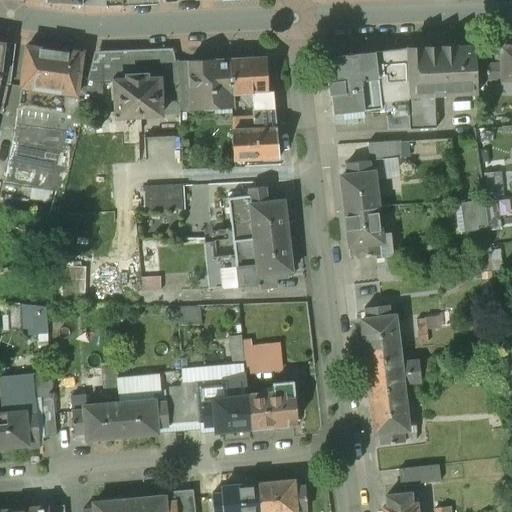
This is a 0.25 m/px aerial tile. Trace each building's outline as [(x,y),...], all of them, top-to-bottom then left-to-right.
[(10,45),(3,44),(0,72),(0,86),(5,88),(6,84),(9,84),(11,67),(9,67),(11,56),(9,56),(10,45)] [(469,46),(457,47),(460,94),(471,93),(469,46)] [(511,46),(510,47),(509,47),(499,47),(499,52),(493,53),(493,65),(500,64),(501,81),(501,83),(511,82),(511,46)] [(81,55),(26,47),(21,86),(64,93),(73,94),(75,94),(78,76),(81,55)] [(457,47),(405,49),(407,94),(407,97),(434,95),(460,94),(457,47)] [(405,49),(327,58),(330,82),(328,82),(329,95),(331,94),(334,124),(358,123),(356,111),(381,108),(379,97),(407,94),(405,49)] [(166,53),(95,57),(90,79),(90,81),(95,84),(95,85),(109,84),(109,82),(125,81),(125,77),(144,76),(144,80),(161,78),(162,98),(158,98),(160,116),(179,114),(179,110),(177,62),(170,62),(166,53)] [(266,57),(229,58),(231,95),(240,94),(240,99),(246,99),(246,105),(253,105),(253,99),(257,99),(257,94),(267,93),(267,92),(266,57)] [(229,58),(187,61),(189,110),(231,108),(231,95),(229,58)] [(187,61),(177,62),(179,110),(184,110),(189,110),(187,61)] [(493,65),(485,65),(486,82),(501,81),(500,64),(493,65)] [(90,79),(78,76),(75,94),(73,94),(72,99),(85,102),(90,81),(90,79)] [(144,76),(125,77),(125,81),(109,82),(109,84),(110,102),(114,101),(115,114),(115,119),(124,118),(160,116),(158,98),(162,98),(161,78),(144,80),(144,76)] [(90,81),(85,102),(84,104),(81,117),(95,117),(95,85),(95,84),(90,81)] [(95,117),(99,116),(115,114),(114,101),(110,102),(109,84),(95,85),(95,117)] [(64,93),(21,86),(18,104),(62,110),(64,93)] [(267,93),(257,94),(257,99),(253,99),(253,105),(253,116),(254,130),(275,129),(273,91),(267,92),(267,93)] [(81,117),(84,104),(85,102),(72,99),(73,94),(64,93),(62,110),(18,104),(13,144),(5,182),(62,190),(76,137),(81,117)] [(407,94),(379,97),(381,108),(391,107),(392,116),(392,117),(408,116),(407,97),(407,94)] [(434,95),(407,97),(408,116),(409,129),(436,128),(434,95)] [(253,116),(231,117),(231,131),(254,130),(253,116)] [(408,116),(392,117),(392,116),(386,117),(387,130),(409,129),(408,116)] [(254,130),(231,131),(232,159),(234,159),(243,159),(277,157),(275,129),(254,130)] [(442,153),(440,138),(427,140),(429,155),(442,153)] [(399,141),(367,143),(368,161),(380,160),(380,161),(400,159),(399,141)] [(243,159),(234,159),(234,167),(243,167),(243,159)] [(380,160),(368,161),(369,168),(381,167),(380,161),(380,160)] [(368,161),(345,164),(346,175),(370,172),(369,168),(368,161)] [(487,197),(506,195),(503,169),(485,170),(487,197)] [(346,175),(340,176),(344,211),(377,207),(373,172),(346,175)] [(182,186),(141,188),(142,212),(183,210),(182,186)] [(277,194),(265,195),(264,187),(246,189),(247,195),(249,195),(251,204),(248,204),(253,240),(286,236),(287,235),(284,210),(283,199),(277,199),(277,194)] [(400,193),(392,194),(393,205),(401,205),(400,193)] [(247,195),(227,198),(232,240),(253,240),(248,204),(251,204),(249,195),(247,195)] [(487,198),(464,199),(465,228),(488,227),(487,198)] [(377,207),(344,211),(348,247),(354,246),(378,243),(381,243),(381,237),(377,207)] [(495,230),(487,231),(488,239),(496,238),(495,230)] [(488,239),(487,231),(479,232),(480,240),(488,239)] [(286,236),(253,240),(256,265),(257,275),(286,271),(291,270),(290,260),(289,260),(286,236)] [(392,236),(381,237),(381,243),(378,243),(378,247),(390,246),(391,253),(379,254),(369,255),(372,283),(398,280),(392,236)] [(253,240),(232,240),(235,268),(256,265),(253,240)] [(140,242),(141,265),(151,265),(150,253),(159,252),(159,241),(140,242)] [(378,243),(354,246),(355,257),(369,255),(379,254),(378,247),(378,243)] [(390,246),(378,247),(379,254),(391,253),(390,246)] [(499,260),(491,261),(492,271),(492,272),(500,270),(499,260)] [(160,266),(151,265),(141,265),(139,265),(141,290),(159,290),(160,266)] [(256,265),(235,268),(237,287),(256,285),(257,286),(259,286),(260,289),(276,287),(275,278),(286,277),(286,271),(257,275),(256,265)] [(87,304),(87,266),(65,266),(65,304),(87,304)] [(501,278),(500,270),(492,272),(493,279),(501,278)] [(492,272),(492,271),(471,273),(473,286),(494,284),(493,279),(492,272)] [(49,332),(48,301),(11,302),(12,325),(30,324),(30,332),(49,332)] [(388,305),(364,308),(365,319),(389,316),(389,312),(388,305)] [(505,309),(498,310),(499,321),(506,320),(505,309)] [(365,319),(361,319),(364,347),(397,343),(394,316),(389,316),(365,319)] [(424,319),(415,320),(417,331),(426,331),(424,319)] [(426,331),(417,331),(419,343),(427,342),(426,331)] [(240,338),(228,339),(229,349),(241,348),(240,338)] [(397,343),(364,347),(364,348),(365,348),(368,377),(401,373),(400,362),(397,343)] [(241,348),(244,374),(262,372),(259,346),(241,348)] [(418,360),(400,362),(401,373),(419,370),(418,364),(418,360)] [(430,362),(418,364),(419,370),(431,369),(430,362)] [(127,367),(115,368),(117,387),(128,386),(127,367)] [(100,369),(84,370),(84,377),(83,377),(83,389),(99,388),(98,375),(101,375),(100,369)] [(431,369),(419,370),(420,382),(432,381),(431,369)] [(419,370),(401,373),(402,384),(420,382),(419,370)] [(0,413),(23,411),(22,402),(20,372),(0,373),(0,413)] [(401,373),(368,377),(372,406),(371,406),(404,402),(402,384),(401,373)] [(244,374),(220,379),(221,385),(210,386),(212,398),(247,395),(244,374)] [(180,382),(181,390),(184,425),(199,423),(195,381),(180,382)] [(274,384),(274,393),(282,392),(283,395),(287,395),(286,383),(274,384)] [(293,383),(286,383),(287,395),(294,394),(293,383)] [(210,386),(199,387),(201,403),(212,402),(212,398),(210,386)] [(168,390),(171,433),(184,432),(184,425),(181,390),(168,390)] [(274,393),(247,395),(250,429),(285,426),(285,419),(283,395),(282,392),(274,393)] [(287,395),(283,395),(285,419),(296,418),(294,394),(287,395)] [(247,395),(212,398),(212,402),(214,426),(215,432),(250,429),(247,395)] [(83,397),(70,398),(71,410),(82,409),(81,406),(84,406),(83,397)] [(51,399),(34,401),(36,414),(38,437),(54,435),(51,399)] [(153,400),(118,403),(121,436),(156,433),(156,426),(154,403),(153,400)] [(34,401),(22,402),(23,411),(25,411),(25,415),(36,414),(34,401)] [(158,402),(154,403),(156,426),(166,426),(164,402),(158,402)] [(212,402),(201,403),(203,427),(214,426),(212,402)] [(404,402),(371,406),(374,434),(378,434),(403,431),(408,430),(404,402)] [(84,406),(81,406),(82,409),(84,433),(84,439),(121,436),(118,403),(84,406)] [(507,405),(499,405),(500,429),(508,429),(507,405)] [(82,409),(71,410),(73,434),(84,433),(82,409)] [(0,413),(0,446),(28,444),(27,438),(25,415),(25,411),(23,411),(0,413)] [(36,414),(25,415),(27,438),(38,437),(36,414)] [(403,431),(378,434),(380,444),(404,442),(403,435),(403,431)] [(435,465),(395,469),(397,487),(437,483),(435,465)] [(292,481),(257,484),(259,511),(295,511),(295,510),(293,486),(292,481)] [(259,511),(257,484),(221,487),(221,493),(223,511),(259,511)] [(304,485),(293,486),(295,510),(299,510),(306,509),(304,485)] [(192,489),(162,492),(163,496),(164,496),(176,495),(176,501),(193,499),(192,489)] [(223,511),(221,493),(210,494),(211,511),(223,511)] [(410,493),(385,496),(386,506),(411,504),(410,493)] [(163,496),(128,500),(129,511),(165,511),(164,502),(164,496),(163,496)] [(176,501),(175,501),(176,511),(194,511),(193,499),(176,501)] [(129,511),(128,500),(93,503),(93,511),(129,511)] [(176,511),(175,501),(164,502),(165,511),(176,511)] [(386,506),(383,507),(383,511),(416,511),(416,503),(411,504),(386,506)]
